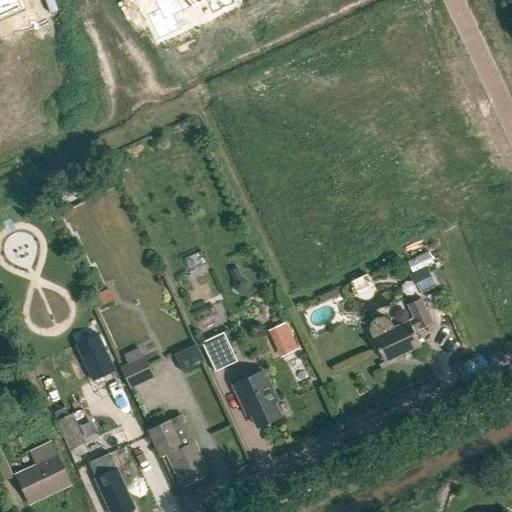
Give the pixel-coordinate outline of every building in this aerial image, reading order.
[(16,0),(0,0),(0,18),(21,9),(16,0)] [(190,9),(185,0),(153,0),(158,10),(147,16),(158,40),(180,30),(174,16),(190,9)] [(185,0),(190,9),(206,1),(212,15),(234,5),(232,0),(185,0)] [(233,282),(232,290),(238,295),(246,291),(247,282),(242,279),(237,268),(229,272),(233,282)] [(414,274),(423,292),(436,285),(427,268),(414,274)] [(95,295),(101,307),(112,302),(106,290),(95,295)] [(370,331),(374,338),(386,363),(422,346),(415,332),(434,323),(422,299),(409,305),(416,319),(410,321),(394,328),(391,321),(385,317),(377,318),(372,323),(370,331)] [(285,324),(272,330),(284,356),(297,350),(285,324)] [(202,343),(215,372),(237,362),(224,333),(202,343)] [(90,382),(112,373),(96,336),(74,346),(90,382)] [(154,377),(145,357),(122,368),(131,388),(154,377)] [(233,386),(247,415),(251,414),(257,427),(280,417),(274,403),(277,401),(263,372),(233,386)] [(84,444),(70,414),(54,422),(67,451),(84,444)] [(166,455),(181,488),(204,478),(202,472),(207,470),(194,442),(183,447),(171,420),(148,431),(161,458),(166,455)] [(16,475),(30,504),(71,485),(57,456),(51,443),(30,453),(36,466),(16,475)] [(0,448),(0,483),(13,478),(0,448)] [(109,454),(88,463),(110,511),(126,511),(129,511),(127,506),(132,503),(109,454)]
